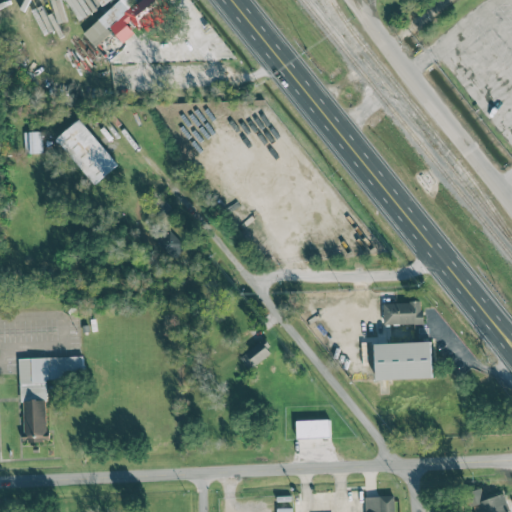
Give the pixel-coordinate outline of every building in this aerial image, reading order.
[(121,0),(83,32),(95,47),(112,32),(122,44),(137,32),(140,35),(174,6),(168,0),(138,0),(133,5),(128,0),(121,0)] [(118,165),(79,119),(56,139),(94,185),(118,165)] [(24,154),(42,153),(41,132),(24,132),(24,154)] [(422,324),(422,302),(383,303),(384,325),(422,324)] [(378,338),(379,374),(435,372),(434,336),(378,338)] [(272,352),(263,339),(240,357),(249,369),(272,352)] [(20,358),(23,442),(48,441),(45,379),(84,378),(83,356),(20,358)] [(330,419),(296,420),(296,439),(331,438),(330,419)] [(364,511),(364,494),(395,492),(396,511),(364,511)] [(474,502),(476,511),(510,511),(505,494),(474,502)]
